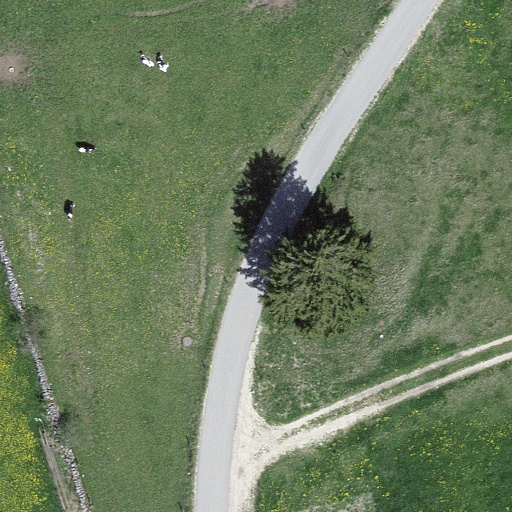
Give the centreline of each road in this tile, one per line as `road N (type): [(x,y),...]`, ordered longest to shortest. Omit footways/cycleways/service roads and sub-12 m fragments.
road 1 (unclassified): [(417,0),(273,223),(220,356),(209,511)]
road 2 (track): [(209,482),(352,407),(511,357)]
